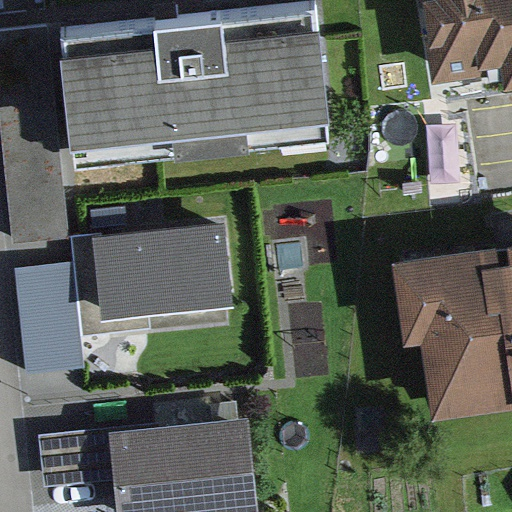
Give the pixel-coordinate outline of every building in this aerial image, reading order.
[(511,0),(420,0),(431,84),(511,74),(511,0)] [(323,4),(73,29),(87,161),(336,136),(323,4)] [(40,17),(0,20),(0,61),(15,231),(59,227),(40,17)] [(216,219),(74,233),(84,330),(226,316),(216,219)] [(511,239),(391,254),(401,339),(423,337),(431,402),(511,393),(511,239)] [(249,405),(40,427),(45,482),(115,474),(119,511),(233,511),(260,509),(249,405)]
